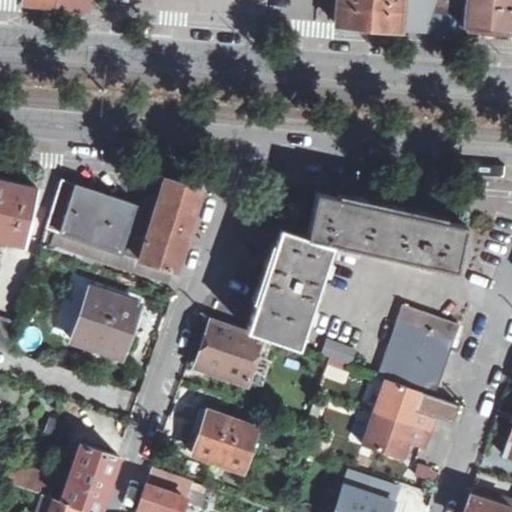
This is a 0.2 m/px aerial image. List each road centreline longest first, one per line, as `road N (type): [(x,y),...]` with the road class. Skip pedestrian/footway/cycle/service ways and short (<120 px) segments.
road 1 (secondary): [(511,80),(0,38)]
road 2 (residential): [(120,511),(246,143)]
road 3 (secondary): [(246,143),(511,162)]
road 4 (secondary): [(0,121),(246,143)]
road 5 (residential): [(441,511),(511,294)]
